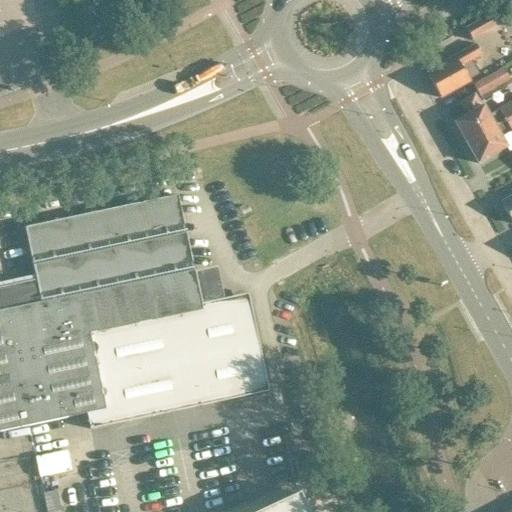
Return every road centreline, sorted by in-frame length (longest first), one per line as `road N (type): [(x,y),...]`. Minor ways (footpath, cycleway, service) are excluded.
road 1 (unknown): [(258,281),(278,397),(265,425),(0,474)]
road 2 (secondary): [(0,151),(182,97)]
road 3 (unknown): [(258,281),(222,250),(177,149)]
road 4 (residential): [(487,247),(418,114)]
